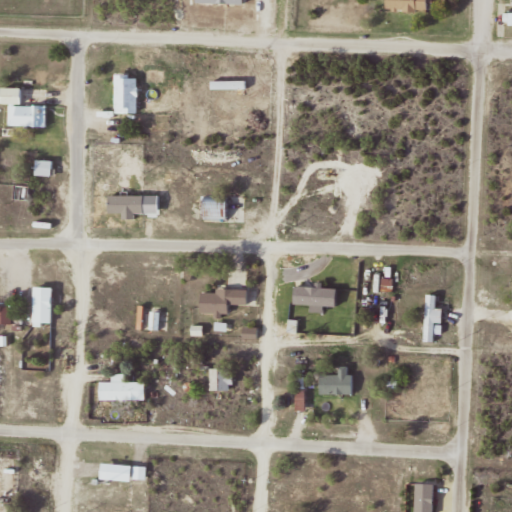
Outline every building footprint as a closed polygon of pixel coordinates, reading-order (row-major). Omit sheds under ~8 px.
[(388,0),(388,10),(429,12),(429,0),(388,0)] [(117,113),(139,113),(139,76),(117,76),(117,113)] [(11,124),(48,125),(48,105),(23,105),(23,87),(4,87),(4,103),(11,103),(11,124)] [(38,175),(53,175),(53,159),(38,159),(38,175)] [(229,221),(229,196),(206,196),(206,221),(229,221)] [(431,283),(398,283),(398,290),(431,291),(431,283)] [(54,286),(36,286),(36,326),(54,326),(54,286)] [(249,304),(249,290),(204,288),(203,311),(230,313),(231,303),(249,304)] [(0,322),(15,323),(15,306),(0,305),(0,322)] [(212,389),(235,389),(235,367),(212,367),(212,389)] [(147,399),(147,381),(129,381),(129,373),(115,373),(115,381),(101,381),(101,399),(147,399)] [(321,393),(354,393),(354,374),(321,374),(321,393)] [(435,511),(436,483),(415,483),(415,511),(435,511)]
